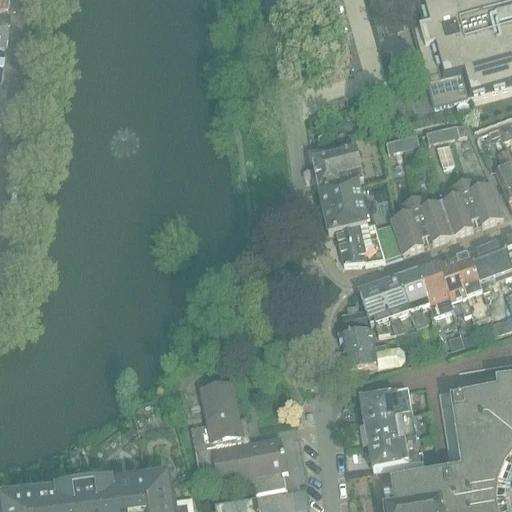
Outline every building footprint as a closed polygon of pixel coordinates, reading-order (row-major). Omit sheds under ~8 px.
[(486,0),(423,0),(431,27),(419,31),(425,52),(437,49),(445,79),(465,74),(471,97),(511,86),(511,0),(504,0),(488,5),(486,0)] [(494,125),(498,133),(511,128),(511,127),(511,119),(511,118),(494,125)] [(477,142),(498,133),(494,125),(474,133),(477,142)] [(511,130),(511,128),(498,133),(500,139),(503,146),(511,142),(511,130)] [(455,131),(458,141),(465,140),(463,130),(455,131)] [(455,131),(448,133),(450,143),(458,141),(455,131)] [(448,133),(440,134),(443,145),(450,143),(448,133)] [(440,134),(433,136),(435,146),(443,145),(440,134)] [(427,148),(435,146),(433,136),(425,138),(427,148)] [(409,142),(411,152),(419,150),(417,140),(409,142)] [(409,142),(401,144),(404,154),(411,152),(409,142)] [(401,144),(394,145),(396,155),(404,154),(401,144)] [(332,162),(357,157),(355,145),(336,149),(330,150),(332,162)] [(388,157),(396,155),(394,145),(386,147),(388,157)] [(436,152),(442,172),(454,168),(448,149),(436,152)] [(511,215),(511,165),(507,154),(498,158),(503,170),(495,174),(498,183),(511,215)] [(313,166),(319,196),(358,188),(360,188),(363,187),(357,157),(332,162),(313,166)] [(473,185),(461,189),(476,233),(501,224),(489,190),(476,194),(473,185)] [(336,237),(369,231),(369,232),(360,188),(358,188),(319,196),(328,239),(336,237)] [(453,203),(440,207),(452,241),(476,233),(461,189),(449,193),(453,203)] [(423,202),(412,206),(427,250),(452,241),(440,207),(427,212),(423,202)] [(390,224),(390,225),(394,235),(401,256),(402,258),(427,250),(412,206),(400,210),(403,220),(390,224)] [(374,231),(369,232),(369,231),(336,237),(343,270),(365,269),(384,266),(383,262),(374,231)] [(383,262),(401,256),(394,235),(377,240),(383,262)] [(511,241),(501,246),(511,274),(511,241)] [(511,274),(501,246),(469,259),(482,297),(489,295),(485,285),(511,275),(511,274)] [(469,259),(453,264),(471,318),(474,327),(490,321),(482,297),(469,259)] [(453,264),(438,270),(451,312),(451,309),(459,306),(464,321),(471,318),(453,264)] [(438,270),(418,277),(429,311),(430,310),(436,329),(440,327),(438,321),(452,316),(451,312),(438,270)] [(418,277),(398,283),(410,317),(414,329),(416,333),(425,330),(420,314),(429,311),(418,277)] [(398,283),(378,290),(390,324),(395,338),(404,336),(399,321),(405,319),(409,330),(414,329),(410,317),(398,283)] [(360,297),(359,297),(370,328),(374,327),(379,340),(389,338),(385,326),(390,324),(378,290),(364,295),(360,297)] [(347,321),(341,322),(344,339),(369,335),(366,318),(359,319),(358,309),(346,311),(347,321)] [(500,337),(511,333),(511,322),(497,327),(500,337)] [(344,377),(404,368),(402,352),(384,355),(384,350),(374,351),(372,335),(369,335),(344,339),(338,340),(344,377)] [(472,337),(460,341),(464,351),(464,352),(475,348),(472,337)] [(460,339),(448,342),(452,355),(464,351),(460,341),(460,339)] [(287,475),(281,443),(244,450),(232,388),(200,394),(207,430),(191,433),(199,476),(215,473),(218,489),(245,483),(248,499),(284,492),(281,476),(287,475)] [(511,394),(474,401),(475,405),(464,407),(464,404),(453,405),(455,417),(457,417),(458,425),(454,426),(462,475),(391,486),(395,510),(383,511),(497,511),(497,508),(498,490),(505,473),(511,463),(511,394)] [(408,396),(360,404),(364,428),(405,421),(412,420),(408,396)] [(429,417),(421,418),(422,428),(431,426),(429,417)] [(405,421),(364,428),(368,451),(415,443),(415,440),(412,420),(405,421)] [(419,467),(415,443),(368,451),(371,475),(419,467)] [(2,511),(1,511),(172,511),(170,488),(146,492),(145,484),(112,489),(113,493),(98,495),(98,491),(72,494),(72,498),(58,500),(57,496),(24,501),(25,509),(2,511)]
